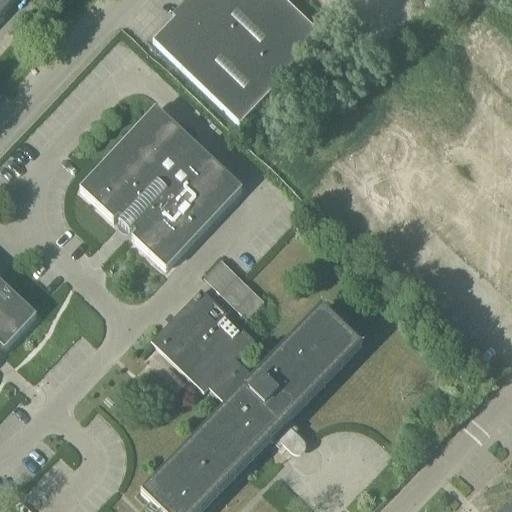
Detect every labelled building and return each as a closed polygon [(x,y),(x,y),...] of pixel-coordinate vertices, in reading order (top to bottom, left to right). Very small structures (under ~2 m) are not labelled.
[(0,0),(0,20),(19,0),(0,0)] [(174,24),(152,47),(239,131),(323,43),(277,0),(191,0),(171,21),(174,24)] [(242,194),(175,132),(155,113),(78,195),(113,227),(117,222),(121,226),(118,229),(128,239),(131,235),(135,239),(131,244),(165,276),(242,194)] [(221,267),(204,284),(208,289),(245,325),(263,307),(221,267)] [(0,352),(3,355),(4,356),(36,321),(0,287),(0,352)] [(200,297),(167,331),(151,348),(203,398),(207,394),(225,412),(140,500),(152,511),(206,511),(270,446),(281,457),(300,438),(289,427),(361,352),(320,313),(252,383),(234,366),(252,347),(200,297)]
